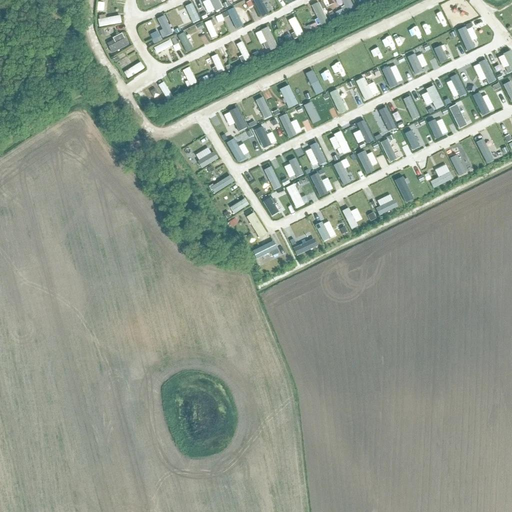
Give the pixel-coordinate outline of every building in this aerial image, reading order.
[(210,0),(213,9),(219,7),(216,0),(210,0)] [(261,0),(252,0),(259,16),(267,13),(261,0)] [(315,16),(323,12),(316,0),(311,0),(308,2),(315,16)] [(190,4),(184,6),(189,21),(196,18),(190,4)] [(161,15),(155,18),(162,36),(169,34),(161,15)] [(97,27),(119,25),(118,16),(96,18),(97,27)] [(292,35),(299,31),(293,16),(285,19),(292,35)] [(201,21),(209,39),(215,36),(213,32),(219,29),(216,21),(210,24),(208,18),(201,21)] [(257,27),(267,47),(275,43),(265,24),(257,27)] [(104,37),(110,34),(107,27),(101,29),(104,37)] [(152,43),(159,39),(155,31),(148,34),(152,43)] [(178,35),(182,52),(191,50),(187,33),(178,35)] [(124,36),(107,43),(111,53),(127,46),(124,36)] [(155,54),(171,47),(167,38),(151,46),(155,54)] [(242,58),(247,55),(239,39),(233,42),(242,58)] [(216,72),(222,70),(214,53),(209,55),(216,72)] [(120,69),(126,66),(123,60),(117,63),(120,69)] [(139,62),(121,70),(125,78),(143,70),(139,62)] [(188,66),(179,69),(186,87),(195,84),(188,66)] [(161,97),(168,94),(161,79),(154,83),(161,97)]
